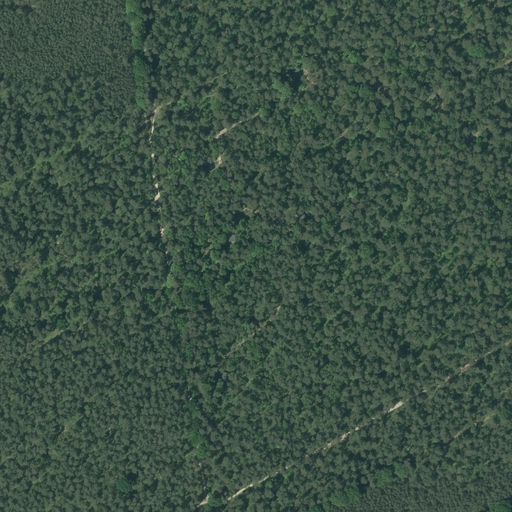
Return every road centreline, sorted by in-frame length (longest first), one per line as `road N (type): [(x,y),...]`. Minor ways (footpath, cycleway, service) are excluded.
road 1 (track): [(209,140),(235,205),(295,231),(511,114)]
road 2 (track): [(476,0),(399,49),(335,73),(150,169)]
road 3 (track): [(511,342),(213,501)]
road 4 (track): [(153,110),(360,0)]
road 5 (track): [(309,511),(511,406)]
road 6 (track): [(0,366),(46,336),(171,300)]
road 7 (track): [(288,231),(299,270),(277,303),(278,323),(229,366)]
road 8 (track): [(137,0),(155,121),(145,136)]
